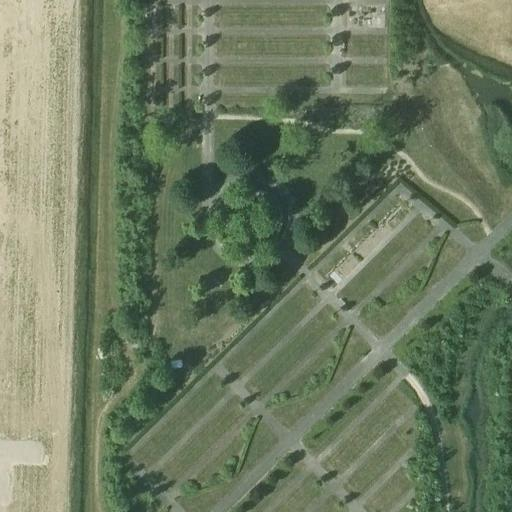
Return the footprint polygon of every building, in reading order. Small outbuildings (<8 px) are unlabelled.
[(0,0),(0,25),(25,26),(25,0),(0,0)] [(0,25),(0,53),(24,54),(25,26),(0,25)] [(0,53),(0,81),(24,82),(24,54),(0,53)] [(0,81),(0,110),(23,111),(24,82),(0,81)] [(0,136),(0,161),(20,162),(21,137),(0,136)] [(55,154),(55,162),(66,163),(66,154),(55,154)] [(0,161),(0,177),(20,178),(20,162),(0,161)] [(55,162),(54,171),(66,171),(66,163),(55,162)] [(0,177),(0,194),(19,195),(20,178),(0,177)] [(54,188),(54,196),(65,196),(65,188),(54,188)] [(0,219),(19,220),(19,195),(0,194),(0,219)] [(54,196),(53,204),(65,205),(65,196),(54,196)] [(0,401),(0,440),(7,441),(8,402),(0,401)] [(8,402),(7,441),(36,442),(37,403),(8,402)]
